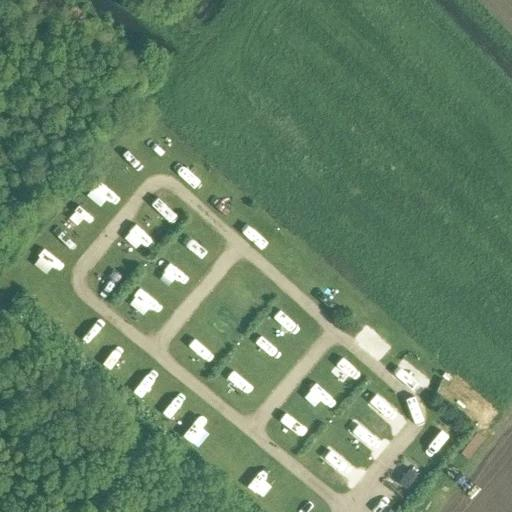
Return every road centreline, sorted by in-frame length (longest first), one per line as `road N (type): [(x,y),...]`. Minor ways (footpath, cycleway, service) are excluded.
road 1 (track): [(346,511),(418,424),(413,399),(170,185),(151,186),(80,271),(79,286),(250,430)]
road 2 (unclassified): [(186,511),(0,356)]
road 3 (track): [(241,248),(152,351)]
road 4 (track): [(336,331),(250,430)]
road 5 (track): [(250,430),(346,509)]
